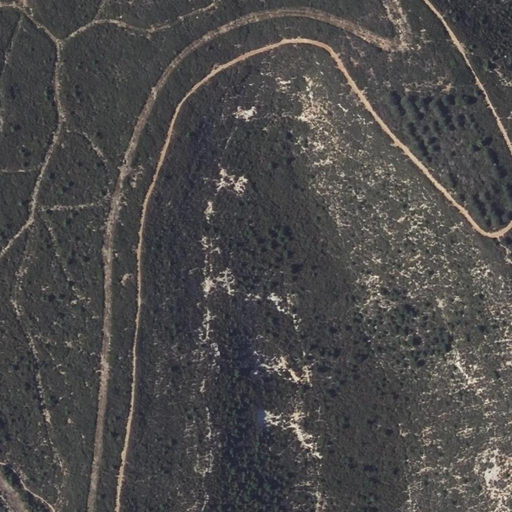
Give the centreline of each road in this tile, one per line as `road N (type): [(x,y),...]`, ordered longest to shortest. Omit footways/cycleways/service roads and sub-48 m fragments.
road 1 (track): [(119,511),(143,221),(179,108),(214,64),(293,31),(337,39),(480,218),(498,227),(511,218)]
road 2 (track): [(511,141),(479,66),(435,0)]
